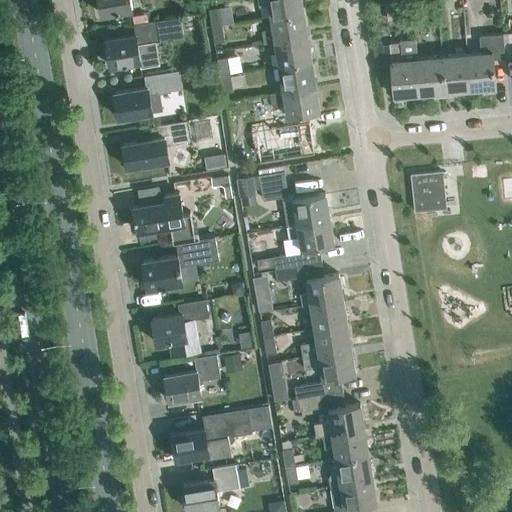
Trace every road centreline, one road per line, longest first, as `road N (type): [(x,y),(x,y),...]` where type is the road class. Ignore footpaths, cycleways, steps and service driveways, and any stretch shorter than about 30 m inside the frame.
road 1 (residential): [(148,511),(61,0)]
road 2 (primary): [(114,511),(30,0)]
road 3 (primary): [(0,99),(68,511)]
road 4 (residential): [(429,511),(366,139)]
road 5 (residential): [(511,124),(366,139)]
road 6 (residential): [(366,139),(343,0)]
